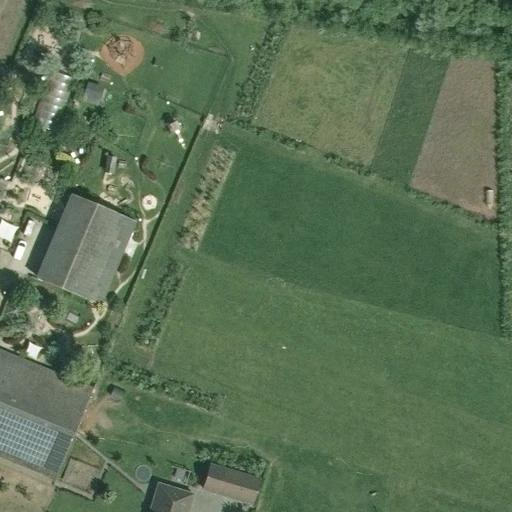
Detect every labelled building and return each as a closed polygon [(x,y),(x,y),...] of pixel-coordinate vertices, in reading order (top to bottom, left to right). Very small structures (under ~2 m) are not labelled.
[(42,115),(55,120),(75,72),(62,66),(42,115)] [(81,99),(96,104),(102,86),(87,81),(81,99)] [(67,193),(33,277),(100,305),(134,221),(67,193)] [(0,326),(2,327),(10,298),(0,294),(0,326)] [(0,457),(54,480),(91,389),(0,351),(0,457)] [(258,481),(209,466),(202,490),(251,504),(258,481)] [(187,511),(192,496),(157,485),(149,511),(187,511)]
